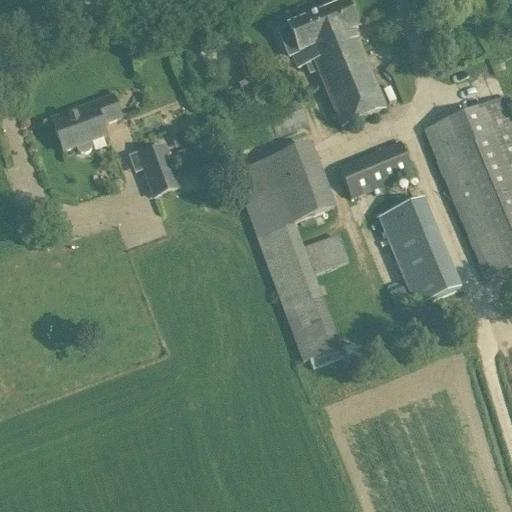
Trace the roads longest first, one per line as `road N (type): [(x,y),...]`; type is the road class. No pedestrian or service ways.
road 1 (unknown): [(511,464),(411,130)]
road 2 (unknown): [(411,130),(356,142),(337,169),(385,329)]
road 3 (unknown): [(411,130),(390,0)]
